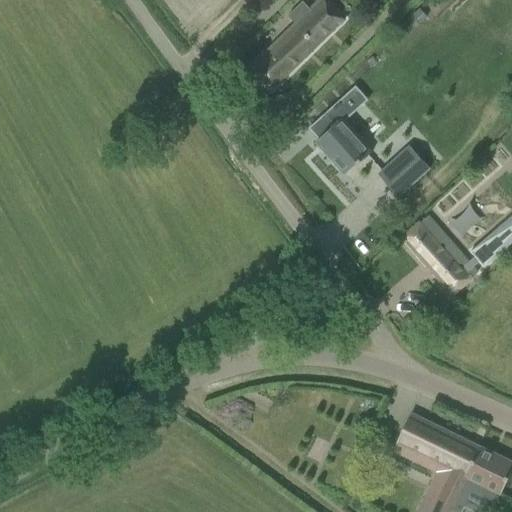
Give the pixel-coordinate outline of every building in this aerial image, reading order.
[(318,0),(310,9),(303,3),(289,16),(295,23),(265,54),(250,67),(271,91),(286,77),(344,20),(324,0),(318,0)] [(420,10),(413,16),(420,24),(427,18),(420,10)] [(338,102),(310,128),(320,139),(317,142),(346,174),(359,163),(360,164),(373,152),(346,122),(358,111),(345,97),(338,102)] [(410,146),(379,174),(399,196),(430,168),(410,146)] [(452,294),(467,281),(476,273),(472,268),(468,263),(426,217),(417,225),(402,238),(452,294)] [(474,257),(468,263),(472,268),(479,262),(484,268),(511,243),(511,217),(471,253),(474,257)] [(412,316),(402,326),(415,339),(425,329),(412,316)] [(467,469),(479,446),(411,413),(395,445),(413,454),(447,471),(433,502),(429,500),(423,511),(457,511),(458,511),(445,506),(459,472),(462,473),(463,469),(467,469)] [(511,462),(479,446),(467,469),(463,469),(462,473),(459,472),(445,506),(458,511),(467,491),(494,505),(500,492),(497,491),(502,480),(511,462)]
